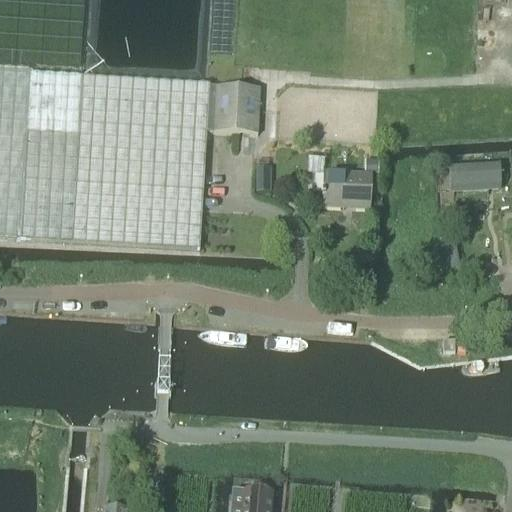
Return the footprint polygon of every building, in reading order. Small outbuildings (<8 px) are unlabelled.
[(0,241),(18,243),(98,248),(198,254),(208,88),(28,77),(0,75),(0,241)] [(212,136),(256,138),(259,92),(214,90),(212,136)] [(364,179),(378,179),(378,165),(365,165),(364,179)] [(498,192),(496,167),(448,170),(449,195),(498,192)] [(256,182),(268,182),(268,171),(256,171),(256,182)] [(323,177),(321,212),(367,214),(368,179),(323,177)] [(170,385),(154,384),(153,401),(170,401),(170,385)] [(231,498),(230,511),(268,511),(270,498),(243,496),(243,498),(231,498)]
